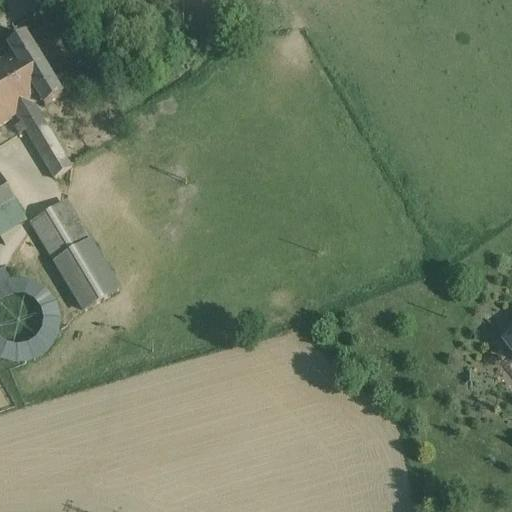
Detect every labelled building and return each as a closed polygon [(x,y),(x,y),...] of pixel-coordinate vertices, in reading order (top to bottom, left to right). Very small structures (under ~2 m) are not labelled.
[(63,98),(28,36),(9,47),(13,54),(40,102),(44,108),(63,98)] [(13,54),(0,61),(0,124),(15,116),(33,106),(40,102),(13,54)] [(33,106),(15,116),(20,125),(14,128),(18,135),(24,132),(52,180),(70,170),(33,106)] [(0,211),(13,204),(0,179),(0,211)] [(13,204),(0,211),(0,230),(21,219),(13,204)] [(67,205),(33,225),(55,263),(90,242),(67,205)] [(90,242),(55,263),(85,312),(119,291),(90,242)] [(54,299),(42,287),(27,281),(10,281),(6,270),(0,273),(0,359),(10,363),(26,364),(41,358),(53,346),(60,331),(60,314),(54,299)]
